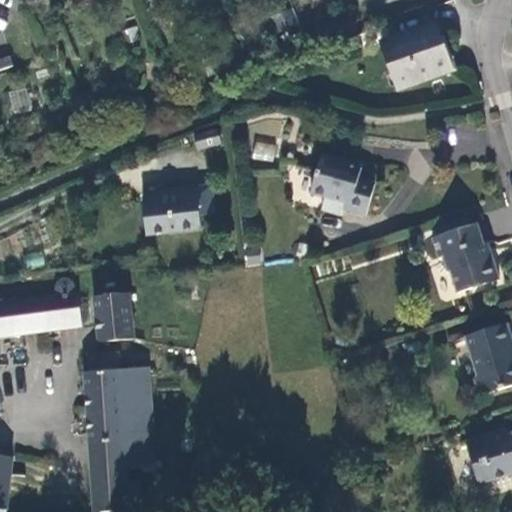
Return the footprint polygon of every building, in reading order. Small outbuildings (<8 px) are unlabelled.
[(300,24),(294,10),(275,17),(281,32),(300,24)] [(315,27),(322,44),(356,32),(351,15),(315,27)] [(452,71),(435,23),(381,43),(398,91),(452,71)] [(232,67),(227,52),(204,61),(209,75),(232,67)] [(10,57),(0,59),(0,70),(14,67),(10,57)] [(252,158),(273,163),(276,145),(255,141),(252,158)] [(366,216),(375,184),(358,180),(362,168),(322,156),(311,194),(326,198),(322,210),(341,215),(343,209),(366,216)] [(146,235),(201,229),(199,217),(215,215),(212,186),(152,192),(154,202),(143,203),(146,235)] [(443,257),(448,272),(451,273),(458,294),(473,289),(475,284),(483,282),(484,285),(500,281),(494,259),(489,260),(478,225),(433,238),(439,258),(443,257)] [(58,296),(0,303),(0,336),(83,326),(78,294),(73,294),(75,291),(76,286),(75,283),(73,281),(71,279),(69,278),(66,277),(64,277),(59,279),(57,281),(56,283),(55,286),(54,288),(55,291),(58,296)] [(134,339),(129,294),(94,298),(99,343),(134,339)] [(511,345),(511,339),(508,325),(466,338),(477,375),(474,380),(479,397),(511,387),(511,350),(511,346),(511,345)] [(71,330),(41,334),(42,348),(73,345),(71,330)] [(85,373),(93,511),(107,511),(129,511),(127,469),(155,467),(148,368),(121,370),(120,355),(88,357),(89,372),(85,373)] [(506,430),(465,442),(473,467),(484,464),(490,482),(511,475),(511,433),(508,435),(506,430)] [(0,459),(0,511),(7,511),(14,461),(0,459)] [(479,485),(490,482),(484,464),(473,467),(479,485)]
